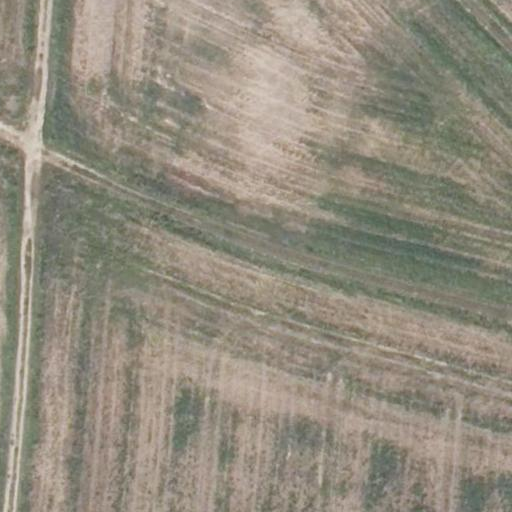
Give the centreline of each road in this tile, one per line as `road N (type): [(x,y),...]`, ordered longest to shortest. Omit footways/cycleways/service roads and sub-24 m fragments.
road 1 (track): [(0,132),(261,247),(511,328)]
road 2 (track): [(7,511),(46,0)]
